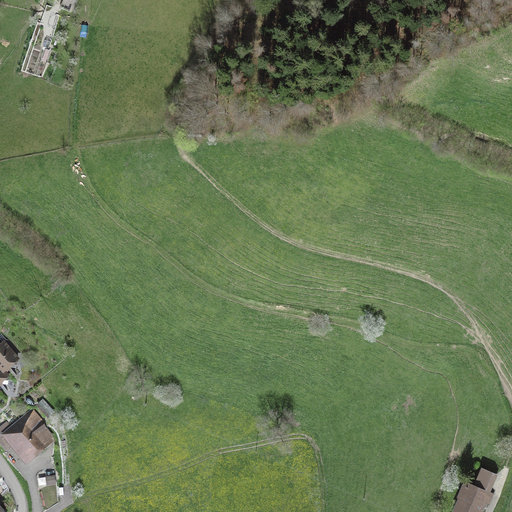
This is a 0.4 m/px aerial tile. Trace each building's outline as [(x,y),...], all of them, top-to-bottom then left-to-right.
[(489,152),(474,148),(472,154),(487,159),(489,152)] [(0,338),(0,364),(4,370),(11,364),(17,365),(17,359),(0,338)] [(0,364),(0,381),(3,380),(8,380),(8,375),(4,370),(0,364)] [(6,423),(0,428),(25,459),(49,440),(42,431),(40,433),(38,431),(44,426),(41,422),(42,421),(32,409),(19,420),(17,417),(13,421),(15,423),(10,427),(6,423)] [(484,470),(478,485),(490,490),(496,476),(484,470)] [(55,479),(45,481),(47,490),(57,488),(55,479)] [(492,496),(467,486),(462,498),(464,499),(459,511),(460,511),(480,511),(485,501),(484,501),(486,495),(491,498),(492,496)]
